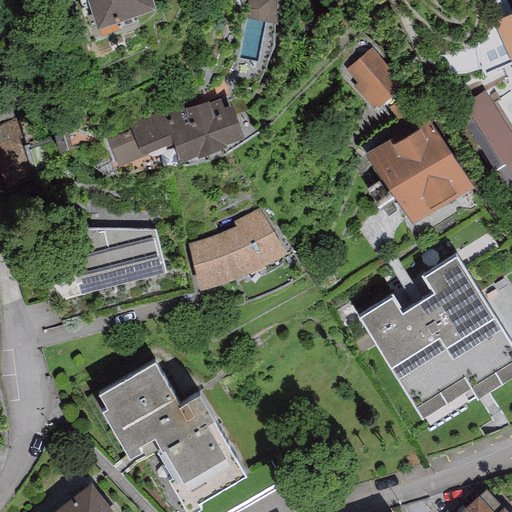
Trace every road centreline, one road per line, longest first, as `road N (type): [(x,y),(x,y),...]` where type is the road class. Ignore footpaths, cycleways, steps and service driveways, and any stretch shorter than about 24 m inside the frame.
road 1 (residential): [(0,493),(33,415),(0,189)]
road 2 (residential): [(511,457),(309,511)]
